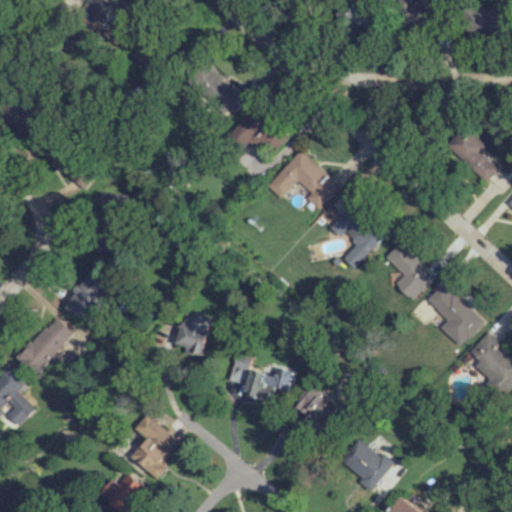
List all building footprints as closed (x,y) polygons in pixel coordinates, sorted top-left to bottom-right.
[(103,0),(119,13),(104,32),(120,46),(148,13),(131,0),(103,0)] [(439,26),(441,0),(402,0),(401,23),(439,26)] [(501,7),(473,7),(473,32),(511,32),(511,1),(501,2),(501,7)] [(382,26),(382,3),(351,4),(352,27),(382,26)] [(165,57),(146,42),(135,55),(154,70),(165,57)] [(246,98),(209,63),(193,80),(230,115),(246,98)] [(265,141),(276,151),(289,137),(256,106),(232,131),(245,144),(248,141),(257,149),(265,141)] [(481,152),(487,146),(467,126),(448,145),(486,182),(498,169),(481,152)] [(299,180),(312,192),(308,198),(320,209),(341,186),(302,149),(269,185),(282,198),(299,180)] [(128,194),(100,193),(100,215),(127,217),(128,194)] [(333,228),(342,236),(346,232),(358,243),(345,258),(357,268),(387,232),(354,203),(333,228)] [(401,242),(386,257),(405,274),(397,284),(414,300),(437,276),(401,242)] [(64,306),(95,327),(103,314),(100,312),(112,295),(103,289),(107,284),(88,271),(64,306)] [(454,289),(451,292),(443,284),(428,299),(448,319),(441,327),(462,346),(487,321),(454,289)] [(204,353),(210,330),(208,329),(212,317),(193,312),(190,324),(183,321),(176,345),(204,353)] [(73,332),(56,316),(18,357),(36,373),(73,332)] [(476,365),(506,393),(511,386),(511,349),(491,330),(471,350),(481,360),(476,365)] [(254,359),(239,354),(231,378),(245,382),(247,376),(248,376),(254,359)] [(36,409),(19,391),(28,382),(10,363),(0,372),(0,374),(1,376),(0,377),(0,412),(11,402),(16,407),(4,418),(15,429),(36,409)] [(276,386),(292,390),(297,370),(280,366),(277,376),(252,369),(247,393),(273,399),(276,386)] [(341,407),(318,385),(300,405),(323,427),(341,407)] [(181,441),(148,414),(136,428),(148,438),(133,457),(159,478),(168,467),(163,463),(181,441)] [(396,461),(385,453),(383,456),(361,438),(343,461),(364,477),(361,482),(373,491),(396,461)] [(119,484),(114,479),(102,491),(125,511),(147,488),(130,472),(119,484)] [(389,511),(424,511),(403,495),(389,511)]
